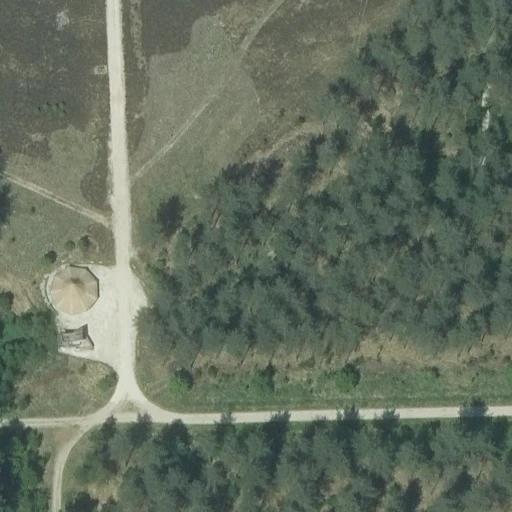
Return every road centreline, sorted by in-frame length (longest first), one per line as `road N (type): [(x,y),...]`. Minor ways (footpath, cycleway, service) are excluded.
road 1 (track): [(62,421),(511,410)]
road 2 (track): [(111,0),(116,370),(62,421)]
road 3 (track): [(272,0),(243,34),(228,71),(119,183)]
road 4 (track): [(511,196),(496,178),(487,124),(509,0)]
